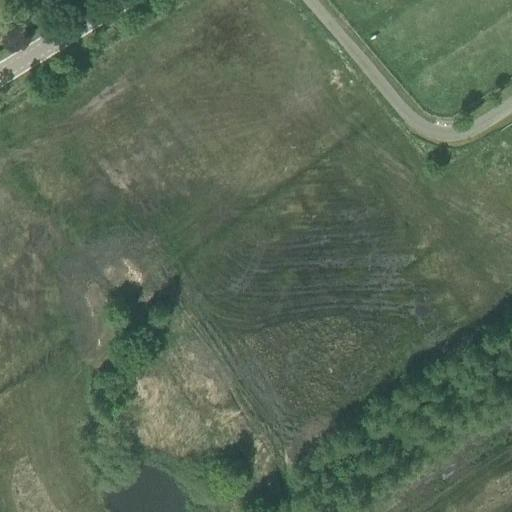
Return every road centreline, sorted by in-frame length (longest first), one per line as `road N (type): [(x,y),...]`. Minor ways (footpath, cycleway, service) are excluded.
road 1 (unclassified): [(308,0),(427,130),(467,132),(511,104)]
road 2 (tertiary): [(0,76),(124,0)]
